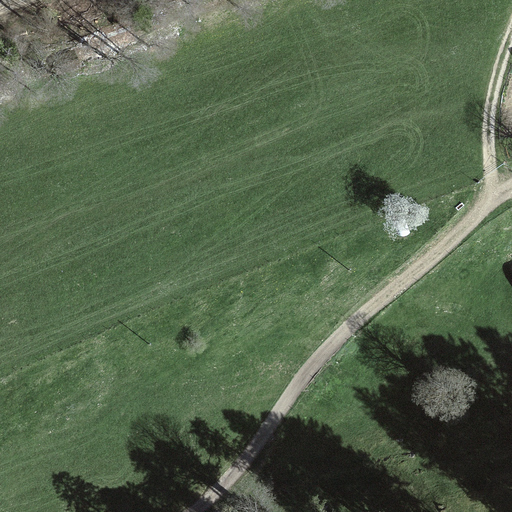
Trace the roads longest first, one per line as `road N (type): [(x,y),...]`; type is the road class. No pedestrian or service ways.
road 1 (track): [(204,511),(263,446),(318,362),(511,191)]
road 2 (track): [(491,202),(494,95),(511,51)]
